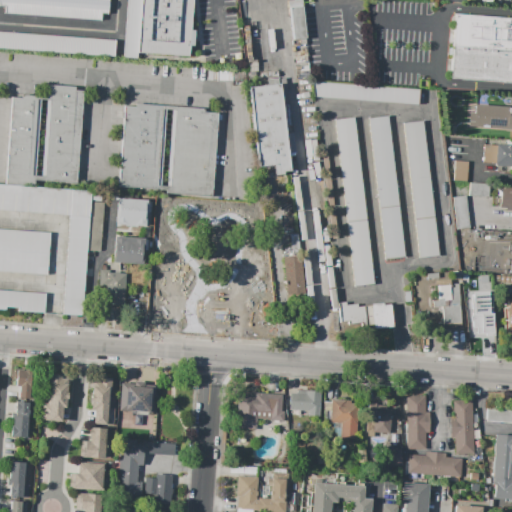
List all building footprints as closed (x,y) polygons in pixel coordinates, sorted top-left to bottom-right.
[(0,0),(108,0),(108,13),(101,12),(101,21),(5,14),(5,6),(0,6),(0,0)] [(127,0),(141,0),(138,52),(137,58),(124,57),(127,0)] [(141,0),(192,0),(191,30),(194,30),(193,40),(192,45),(190,45),(189,56),(138,52),(141,0)] [(289,8),(303,6),(307,38),(293,39),(289,8)] [(511,18),(454,14),(452,45),(511,49),(511,18)] [(0,31),(116,40),(115,56),(0,47),(0,31)] [(449,78),(511,82),(511,49),(452,45),(449,78)] [(313,80),(420,90),(419,104),(315,97),(313,80)] [(249,88),(280,84),(290,171),(283,172),(283,173),(274,174),(273,165),(266,165),(266,166),(259,167),(249,88)] [(33,181),(34,174),(40,175),(46,99),(46,96),(47,85),(74,87),(74,91),(82,91),(75,184),(33,181)] [(46,96),(21,94),(20,98),(10,97),(4,184),(33,186),(33,181),(34,174),(39,99),(46,99),(46,96)] [(165,105),(165,109),(159,185),(165,185),(165,190),(118,187),(124,106),(136,107),(136,103),(165,105)] [(165,109),(165,105),(204,108),(204,112),(218,113),(212,197),(165,193),(165,190),(165,185),(171,109),(165,109)] [(511,130),(467,127),(468,113),(473,113),(474,105),(511,107),(511,130)] [(404,256),(385,259),(369,119),(388,117),(404,256)] [(334,120),(354,118),(373,285),(354,287),(334,120)] [(402,123),(422,121),(438,255),(418,258),(402,123)] [(511,145),(511,166),(494,165),(494,162),(482,161),(484,143),(511,145)] [(455,161),(467,162),(466,177),(454,176),(455,161)] [(469,182),(489,184),(488,197),(468,195),(469,182)] [(0,209),(69,215),(62,314),(81,316),(91,191),(33,186),(4,184),(0,183),(0,209)] [(502,188),(500,208),(511,208),(511,187),(502,187),(502,188)] [(117,199),(148,201),(147,227),(116,225),(117,199)] [(331,213),(336,212),(339,239),(334,240),(331,213)] [(0,229),(49,233),(46,274),(0,270),(0,229)] [(290,236),(298,235),(299,248),(292,249),(290,236)] [(114,236),(143,238),(142,264),(113,262),(114,236)] [(282,247),(291,246),(292,254),(283,255),(282,247)] [(288,312),(307,311),(301,256),(285,257),(283,257),(288,312)] [(326,264),(331,263),(334,284),(328,285),(326,264)] [(105,304),(124,305),(125,273),(119,273),(119,272),(114,272),(114,273),(109,273),(109,270),(100,270),(99,285),(106,286),(105,304)] [(311,274),(315,308),(308,309),(304,275),(311,274)] [(477,280),(490,280),(490,294),(476,293),(477,280)] [(450,283),(459,283),(461,323),(444,324),(442,324),(442,307),(451,306),(450,283)] [(0,290),(46,294),(44,313),(19,311),(19,308),(7,307),(6,311),(0,310),(0,290)] [(323,293),(328,292),(331,324),(326,324),(323,293)] [(511,340),(511,298),(503,299),(504,341),(511,340)] [(331,302),(336,301),(339,331),(334,331),(331,302)] [(389,304),(389,308),(390,308),(391,316),(393,327),(373,330),(373,325),(361,327),(361,323),(348,325),(348,322),(340,323),(338,303),(346,302),(346,305),(357,304),(358,307),(371,305),(370,304),(382,303),(382,304),(382,305),(389,304)] [(468,307),(486,306),(488,331),(470,332),(468,307)] [(34,399),(19,398),(19,386),(15,386),(16,370),(24,371),(24,370),(31,370),(31,371),(35,371),(34,399)] [(49,374),(62,375),(62,377),(70,377),(70,387),(67,387),(66,407),(61,407),(61,421),(41,420),(42,402),(48,403),(49,374)] [(148,381),(147,398),(133,397),(132,407),(131,407),(130,413),(122,413),(122,406),(121,406),(122,379),(135,380),(135,377),(143,377),(143,381),(148,381)] [(112,426),(93,424),(94,410),(91,410),(91,401),(90,401),(90,394),(92,394),(92,385),(95,386),(96,378),(110,379),(109,407),(113,407),(112,426)] [(290,393),(298,393),(298,390),(321,391),(319,418),(309,417),(309,411),(289,410),(290,393)] [(235,428),(237,395),(254,396),(255,393),(281,394),(280,411),(283,411),(283,420),(257,419),(257,429),(235,428)] [(406,396),(424,395),(424,412),(428,412),(429,431),(425,431),(425,450),(406,450),(406,396)] [(331,399),(358,401),(356,439),(340,438),(341,423),(329,422),(329,419),(323,418),(324,401),(330,401),(331,399)] [(471,400),(473,454),(455,455),(455,437),(451,438),(450,417),(454,417),(453,401),(471,400)] [(27,437),(11,436),(11,425),(12,425),(13,415),(15,415),(16,402),(35,403),(35,414),(29,414),(27,437)] [(389,432),(373,431),(374,416),(367,416),(368,403),(386,404),(386,409),(390,410),(389,432)] [(511,423),(485,421),(487,404),(511,405),(511,423)] [(105,459),(80,457),(80,446),(83,446),(84,441),(89,441),(90,436),(88,436),(89,428),(90,429),(90,427),(107,428),(105,459)] [(374,432),(386,433),(386,440),(374,439),(374,432)] [(494,434),(511,435),(511,468),(511,482),(511,499),(493,498),(494,479),(491,479),(494,434)] [(148,453),(149,442),(175,444),(174,455),(148,453)] [(144,446),(143,465),(137,465),(136,483),(141,483),(141,498),(116,496),(120,444),(144,446)] [(345,445),(345,455),(336,455),(336,446),(345,445)] [(366,462),(358,462),(358,448),(365,448),(366,462)] [(400,449),(401,466),(387,467),(386,450),(400,449)] [(407,473),(409,454),(425,455),(425,452),(445,454),(445,457),(461,458),(459,477),(407,473)] [(9,496),(10,483),(9,483),(9,473),(8,473),(9,462),(26,463),(25,482),(27,482),(26,497),(9,496)] [(102,491),(72,489),(72,485),(69,485),(70,474),(73,474),(73,472),(77,473),(78,462),(104,463),(102,491)] [(172,476),(170,504),(153,503),(153,494),(144,493),(145,478),(154,478),(155,474),(172,476)] [(237,476),(258,477),(256,499),(258,499),(258,497),(270,498),(270,490),(271,490),(271,486),(267,485),(267,478),(286,479),(284,511),(268,511),(253,511),(252,511),(236,511),(238,496),(236,496),(237,476)] [(403,482),(428,484),(425,511),(403,511),(404,503),(401,503),(403,482)] [(363,486),(362,498),(370,498),(369,511),(351,511),(352,501),(330,500),(330,511),(311,511),(313,483),(363,486)] [(100,511),(82,511),(83,509),(75,509),(76,493),(102,494),(100,511)] [(10,511),(10,501),(27,502),(26,511),(10,511)]
